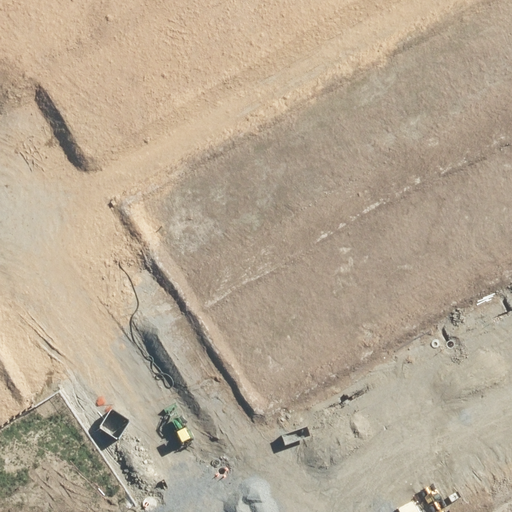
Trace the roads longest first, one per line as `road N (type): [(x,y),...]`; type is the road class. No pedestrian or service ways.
road 1 (residential): [(213,511),(0,200)]
road 2 (residential): [(0,171),(302,0)]
road 3 (residential): [(511,386),(290,511)]
